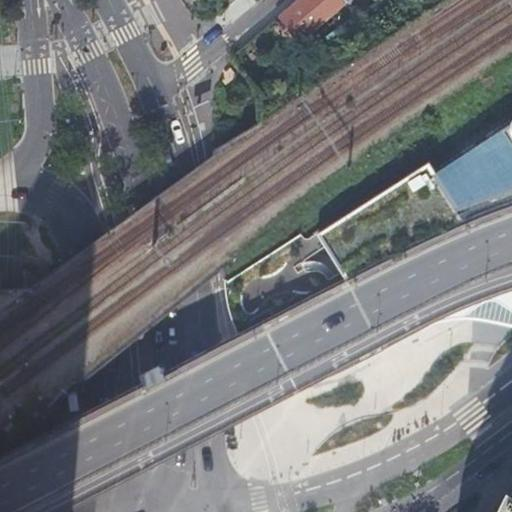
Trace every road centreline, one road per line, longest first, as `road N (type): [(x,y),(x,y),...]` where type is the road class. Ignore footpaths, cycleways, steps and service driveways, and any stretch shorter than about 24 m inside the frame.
road 1 (primary): [(511,235),(363,301),(0,491)]
road 2 (primary): [(60,0),(113,107),(157,250),(175,477),(154,511)]
road 3 (primary): [(216,509),(197,275),(180,174),(154,93)]
road 4 (residential): [(149,511),(116,468),(97,415),(78,233),(35,186),(12,182)]
road 5 (residential): [(30,0),(40,129),(12,182)]
road 6 (residential): [(511,384),(365,479)]
road 7 (residential): [(271,0),(154,93)]
road 8 (residential): [(391,511),(511,432)]
